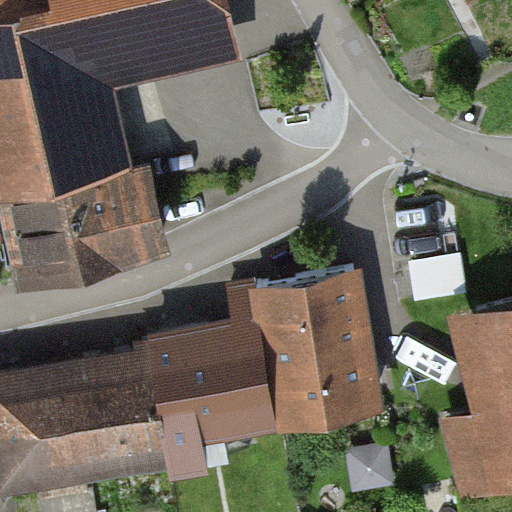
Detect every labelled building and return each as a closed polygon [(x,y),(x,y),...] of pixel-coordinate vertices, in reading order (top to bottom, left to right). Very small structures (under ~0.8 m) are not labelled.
[(227,0),(0,0),(0,200),(14,265),(172,231),(153,144),(134,148),(118,70),(237,45),(227,0)] [(417,288),(470,285),(468,251),(414,254),(417,288)] [(255,272),(261,304),(276,407),(379,391),(358,256),(255,272)] [(511,468),(511,285),(448,304),(477,404),(442,414),(463,483),(511,468)] [(145,322),(147,336),(162,435),(278,417),(276,407),(261,304),(145,322)] [(147,336),(0,358),(0,477),(41,472),(104,462),(165,453),(162,435),(147,336)] [(45,511),(110,511),(104,462),(41,472),(45,511)]
